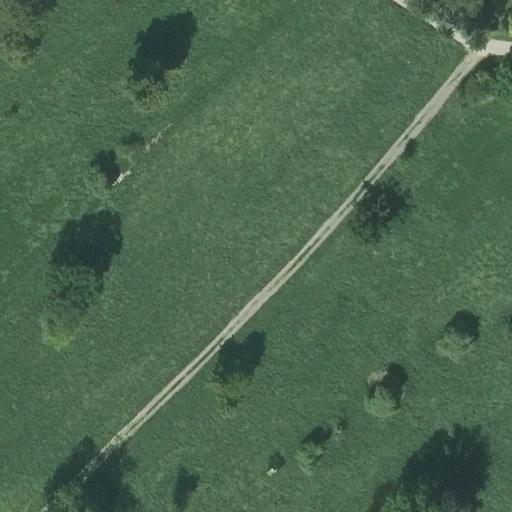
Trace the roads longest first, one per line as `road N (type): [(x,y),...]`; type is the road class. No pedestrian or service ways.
road 1 (track): [(481,52),(475,70),(395,160),(59,511)]
road 2 (track): [(511,56),(481,52),(396,0)]
